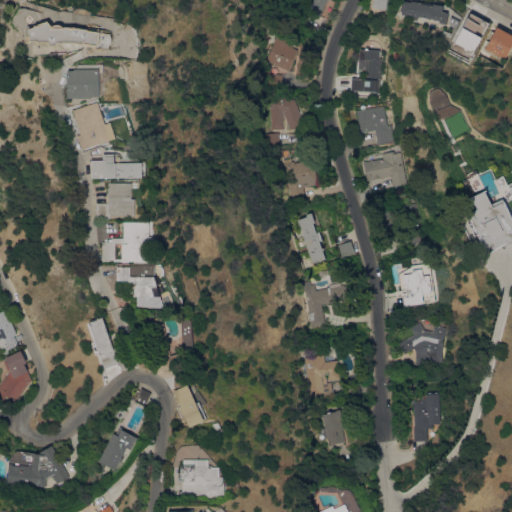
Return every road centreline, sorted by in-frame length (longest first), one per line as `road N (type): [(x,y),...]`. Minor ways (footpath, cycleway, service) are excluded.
road 1 (residential): [(393,511),(378,286),(325,100),(330,61),(356,0)]
road 2 (residential): [(134,376),(92,257),(75,142),(54,75)]
road 3 (residential): [(22,421),(43,440),(69,431),(125,379),(150,377),(164,386),(171,401),(157,511)]
road 4 (residential): [(22,421),(50,386),(0,266)]
